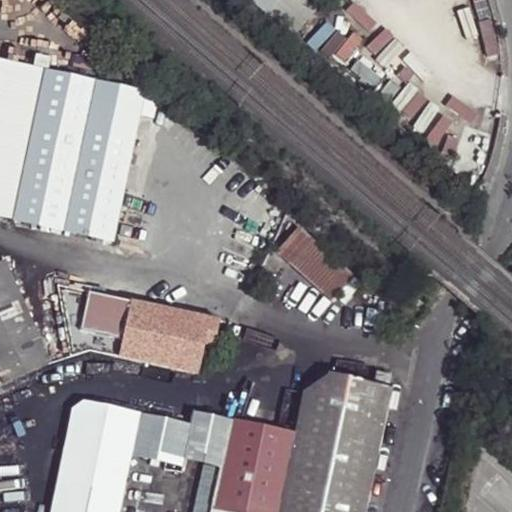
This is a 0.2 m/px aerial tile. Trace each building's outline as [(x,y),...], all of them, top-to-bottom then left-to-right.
[(298,0),(251,0),(288,32),(309,9),(298,0)] [(0,198),(117,223),(148,75),(0,43),(0,198)] [(336,281),(357,255),(302,206),(279,230),(336,281)] [(0,373),(51,350),(3,248),(0,249),(0,373)] [(135,281),(121,343),(200,360),(207,330),(217,332),(222,306),(186,298),(187,291),(135,281)] [(361,511),(393,359),(380,356),(377,367),(336,359),(311,375),(299,419),(200,394),(196,409),(90,388),(76,396),(52,511),(361,511)]
